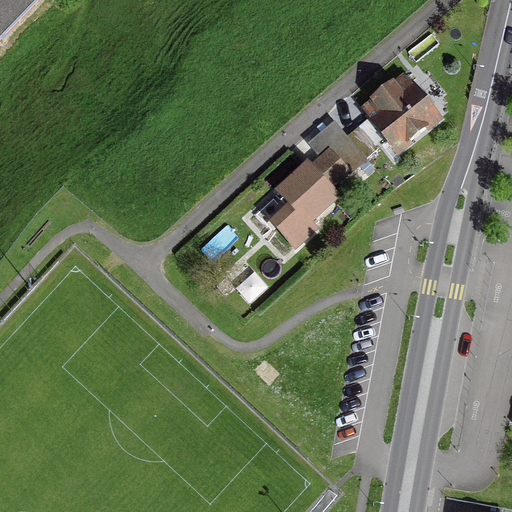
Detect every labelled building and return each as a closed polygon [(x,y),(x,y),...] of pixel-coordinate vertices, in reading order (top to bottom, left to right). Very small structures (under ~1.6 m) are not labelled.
[(0,0),(0,44),(4,40),(2,38),(39,0),(0,0)] [(385,142),(394,153),(435,120),(409,88),(402,79),(362,112),(385,142)] [(375,151),(356,128),(344,138),(364,160),(375,151)] [(352,170),(364,160),(344,138),(333,147),(352,170)] [(312,176),(304,167),(276,193),(290,208),(272,224),(291,246),(310,229),(306,224),(333,199),(326,191),(344,175),(325,154),(318,160),(323,166),(312,176)]
